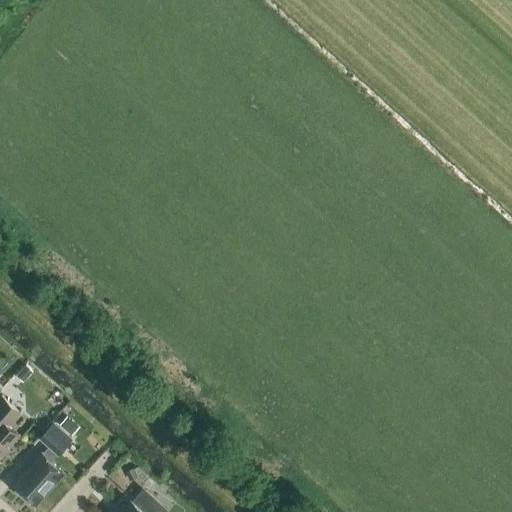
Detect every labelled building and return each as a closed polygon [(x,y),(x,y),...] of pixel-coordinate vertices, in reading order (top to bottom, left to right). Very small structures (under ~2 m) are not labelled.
[(32,371),(25,365),(15,376),(18,378),(23,382),(30,375),(32,371)] [(0,456),(18,436),(5,424),(17,410),(2,396),(0,398),(0,456)] [(57,455),(71,440),(53,424),(40,439),(49,447),(43,455),(42,454),(13,486),(34,504),(63,473),(50,461),(57,454),(57,455)] [(133,469),(125,473),(129,481),(137,478),(133,469)] [(110,511),(166,511),(168,510),(143,488),(131,502),(125,496),(110,511)]
